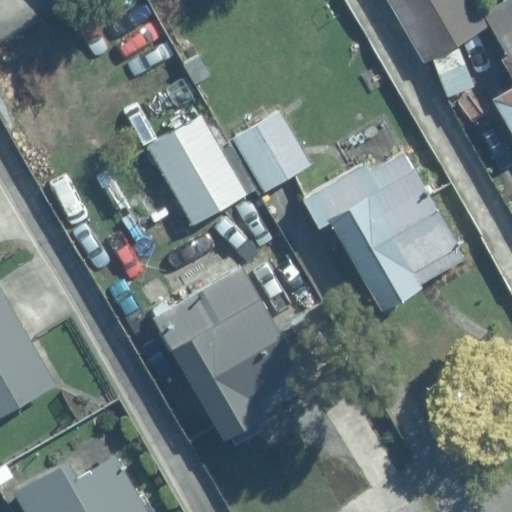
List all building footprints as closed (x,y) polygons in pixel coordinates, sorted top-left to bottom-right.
[(479,83),(459,44),(487,30),(472,0),(395,0),(467,144),(494,131),(472,86),(479,83)] [(511,0),(508,0),(486,12),(511,58),(511,63),(484,79),(511,129),(511,0)] [(277,105),(227,134),(262,194),(312,165),(277,105)] [(189,228),(247,194),(199,110),(141,144),(189,228)] [(359,164),(303,195),(323,231),(333,226),(382,315),(426,290),(420,279),(464,255),(405,148),(363,172),(359,164)] [(304,379),(244,266),(153,314),(226,452),(269,429),(256,405),(304,379)] [(0,292),(0,406),(48,380),(0,292)] [(65,460),(11,492),(23,511),(150,511),(117,453),(75,478),(65,460)]
